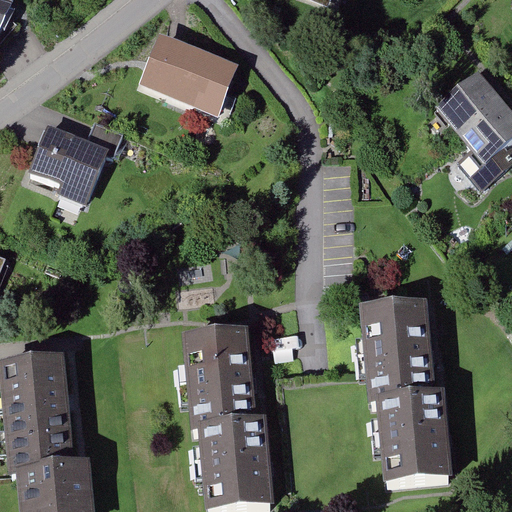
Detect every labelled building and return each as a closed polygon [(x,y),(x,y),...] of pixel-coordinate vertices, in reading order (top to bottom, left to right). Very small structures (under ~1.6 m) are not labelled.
[(0,0),(0,33),(13,1),(11,0),(0,0)] [(239,80),(165,52),(149,95),(223,122),(239,80)] [(511,117),(485,85),(442,121),(490,178),(511,159),(511,117)] [(113,161),(56,140),(40,183),(69,194),(63,207),(92,218),(113,161)] [(436,315),(369,321),(378,418),(387,418),(394,495),(459,490),(452,407),(444,408),(436,315)] [(257,343),(192,348),(200,444),(210,443),(216,511),(281,511),(275,431),(265,432),(257,343)] [(73,366),(6,372),(16,487),(25,486),(27,511),(100,511),(97,475),(84,476),(73,366)]
